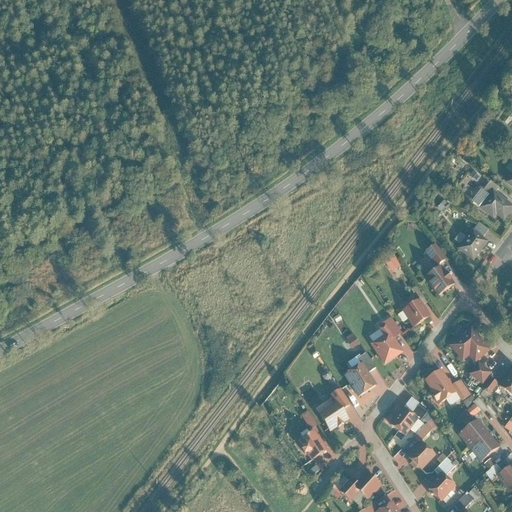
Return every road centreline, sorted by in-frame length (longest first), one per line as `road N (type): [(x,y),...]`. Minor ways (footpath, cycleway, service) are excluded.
road 1 (tertiary): [(0,352),(198,243),(343,148),(499,0)]
road 2 (residential): [(465,298),(367,433)]
